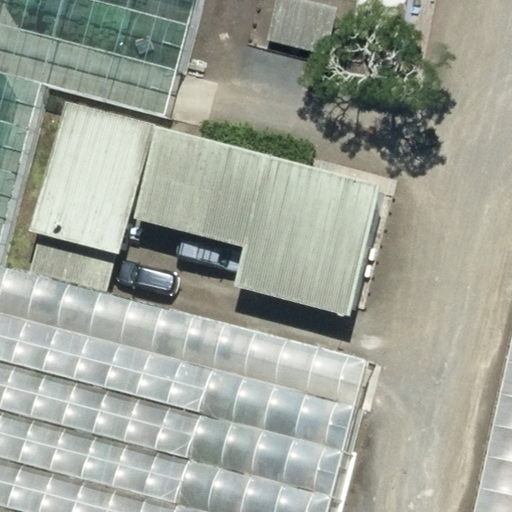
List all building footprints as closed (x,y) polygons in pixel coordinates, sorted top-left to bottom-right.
[(0,0),(0,511),(346,511),(384,368),(16,273),(64,89),(186,120),(217,0),(0,0)] [(362,0),(294,0),(288,34),(353,48),(362,0)] [(178,122),(84,97),(48,231),(57,233),(47,268),(126,289),(137,250),(143,251),(178,122)] [(409,183),(184,122),(158,216),(267,245),(256,285),(373,316),(409,183)] [(511,511),(511,458),(500,511),(511,511)]
